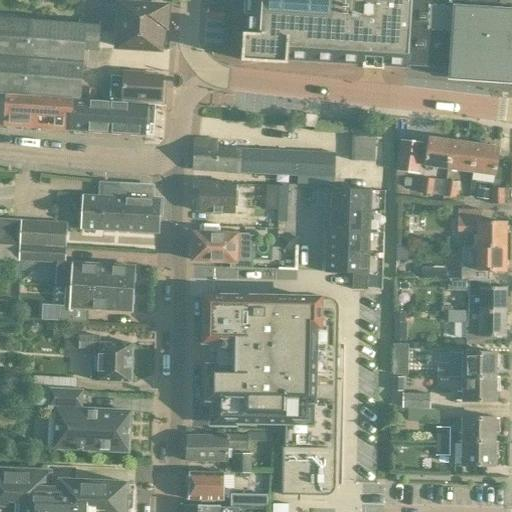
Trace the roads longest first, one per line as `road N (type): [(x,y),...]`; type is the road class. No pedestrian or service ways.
road 1 (residential): [(172,164),(163,511)]
road 2 (residential): [(201,70),(511,110)]
road 3 (residential): [(172,164),(0,151)]
